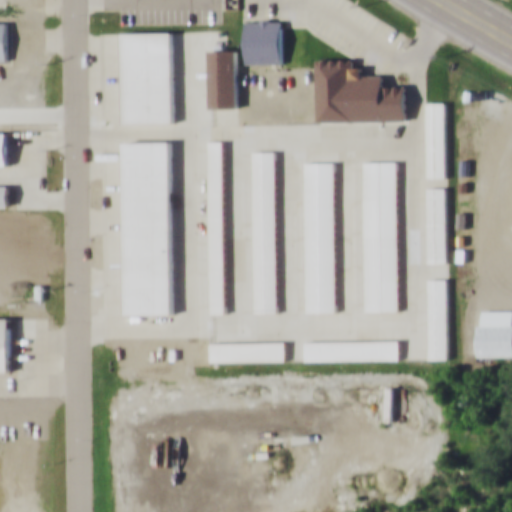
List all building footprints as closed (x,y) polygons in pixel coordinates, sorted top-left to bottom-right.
[(282,63),(282,18),(246,18),(246,63),(282,63)] [(8,21),(0,21),(0,60),(8,60),(8,21)] [(175,122),(175,31),(123,31),(123,122),(175,122)] [(238,48),(209,48),(209,107),(238,107),(238,48)] [(317,121),(407,120),(407,84),(384,84),(384,74),(363,74),(363,66),(354,66),(354,57),(317,58),(317,121)] [(426,176),(447,176),(447,101),(426,101),(426,176)] [(9,131),(0,131),(0,164),(9,164),(9,131)] [(126,140),(126,314),(173,314),(173,140),(126,140)] [(209,140),(210,313),(225,313),(225,140),(209,140)] [(253,311),(277,311),(277,149),(253,149),(253,311)] [(399,160),(364,160),(364,311),(399,311),(399,160)] [(305,311),(336,311),(336,161),(305,161),(305,311)] [(0,206),(11,206),(11,185),(0,185),(0,206)] [(447,186),(428,186),(428,262),(447,262),(447,186)] [(449,277),(428,277),(428,359),(449,359),(449,277)] [(480,356),(511,356),(511,310),(480,310),(480,356)] [(11,317),(0,317),(0,371),(11,371),(11,317)] [(400,340),(305,340),(305,360),(400,360),(400,340)] [(211,341),(211,362),(286,362),(286,341),(211,341)]
